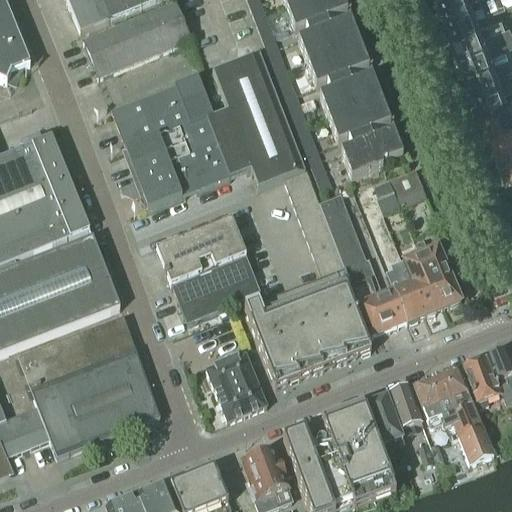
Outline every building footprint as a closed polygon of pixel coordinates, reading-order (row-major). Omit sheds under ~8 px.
[(168,6),(165,0),(60,0),(78,43),(168,6)] [(257,5),(255,0),(243,0),(247,9),(257,5)] [(278,0),(285,17),(328,0),(278,0)] [(341,6),(338,0),(328,0),(285,17),(293,39),(294,41),(305,37),(306,41),(316,37),(315,33),(320,31),(320,33),(327,30),(326,29),(347,21),(346,20),(343,21),(338,7),(341,6)] [(433,0),(436,6),(439,5),(441,11),(468,0),(433,0)] [(443,16),(440,17),(445,31),(477,18),(477,17),(484,15),(484,16),(504,8),(501,0),(468,0),(441,11),(443,16)] [(28,75),(0,3),(0,91),(5,93),(10,82),(28,75)] [(261,13),(257,5),(247,9),(250,17),(261,13)] [(264,22),(261,13),(250,17),(253,26),(264,22)] [(97,88),(188,51),(173,14),(82,51),(97,88)] [(504,29),(501,22),(500,20),(481,28),(477,18),(445,31),(450,44),(453,42),(455,48),(504,29)] [(267,31),(264,22),(253,26),(257,35),(267,31)] [(350,30),(350,29),(318,41),(316,37),(306,41),(308,45),(297,49),(306,73),(359,53),(355,43),(352,44),(347,31),(350,30)] [(457,53),(454,54),(460,68),(506,50),(502,39),(507,37),(504,29),(455,48),(457,53)] [(271,40),(267,31),(257,35),(260,44),(271,40)] [(274,49),(271,40),(260,44),(263,53),(274,49)] [(469,86),(511,69),(511,58),(511,59),(507,50),(506,50),(460,68),(464,81),(467,80),(469,86)] [(279,61),(275,52),(265,56),(268,65),(279,61)] [(363,62),(359,53),(306,73),(315,96),(316,97),(326,93),(328,97),(338,93),(336,89),(368,77),(368,76),(365,77),(360,63),(363,62)] [(110,119),(109,119),(118,141),(122,152),(124,157),(123,158),(146,218),(250,179),(256,197),(282,186),(304,178),(285,129),(269,89),(259,62),(259,61),(257,61),(251,64),(233,70),(211,79),(219,100),(226,118),(212,124),(204,105),(196,85),(184,89),(173,94),(173,95),(172,95),(122,114),(110,119)] [(282,69),(279,61),(268,65),(271,74),(282,69)] [(285,78),(282,69),(271,74),(275,82),(285,78)] [(471,91),(469,92),(474,106),(506,93),(511,90),(511,69),(469,86),(471,91)] [(289,87),(285,78),(275,82),(278,91),(289,87)] [(372,86),(371,85),(339,97),(338,93),(328,97),(329,101),(319,105),(328,129),(380,109),(377,99),(374,101),(369,87),(372,86)] [(292,96),(289,87),(278,91),(282,100),(292,96)] [(295,105),(292,96),(282,100),(285,109),(295,105)] [(480,115),(479,117),(481,123),(484,124),(487,132),(511,122),(511,99),(509,101),(479,112),(480,115)] [(300,117),(297,108),(286,112),(290,121),(300,117)] [(384,118),(380,109),(328,129),(337,152),(337,153),(348,149),(349,153),(359,149),(358,145),(390,133),(389,132),(386,133),(381,119),(384,118)] [(303,126),(300,117),(290,121),(293,130),(303,126)] [(511,122),(487,132),(491,143),(490,146),(492,151),(495,152),(496,155),(511,148),(511,122)] [(307,134),(303,126),(293,130),(296,138),(307,134)] [(310,143),(307,134),(296,138),(300,147),(310,143)] [(393,142),(393,141),(361,153),(359,149),(349,153),(351,157),(340,161),(350,187),(351,190),(382,178),(381,175),(402,167),(401,164),(399,157),(396,158),(390,143),(393,142)] [(313,152),(310,143),(300,147),(303,156),(313,152)] [(0,274),(87,240),(49,147),(44,149),(0,167),(0,274)] [(505,179),(511,176),(511,148),(496,155),(505,179)] [(317,161),(313,152),(303,156),(306,165),(317,161)] [(322,174),(318,164),(308,168),(312,178),(322,174)] [(326,185),(322,174),(312,178),(316,189),(326,185)] [(304,178),(282,186),(287,197),(310,188),(305,177),(304,178)] [(421,194),(414,177),(389,188),(393,198),(396,205),(421,194)] [(330,195),(326,185),(316,189),(319,199),(330,195)] [(388,187),(374,194),(379,205),(393,198),(389,188),(388,187)] [(310,188),(287,197),(291,209),(314,200),(310,188)] [(314,200),(291,209),(295,220),(318,211),(318,210),(314,200)] [(339,201),(318,210),(318,211),(323,222),(327,233),(331,245),(335,254),(356,246),(339,201)] [(318,211),(295,220),(300,231),(323,222),(318,211)] [(323,222),(300,231),(304,243),(327,233),(323,222)] [(230,227),(155,257),(156,260),(161,272),(164,279),(163,279),(165,284),(166,284),(169,290),(169,293),(170,294),(195,284),(245,264),(230,227)] [(327,233),(304,243),(308,254),(331,245),(327,233)] [(0,361),(118,318),(89,239),(87,240),(0,274),(0,361)] [(331,245),(308,254),(313,265),(336,256),(335,254),(331,245)] [(415,253),(418,261),(418,262),(440,317),(448,314),(449,315),(456,311),(459,310),(446,278),(451,275),(443,257),(438,259),(437,255),(426,259),(422,250),(415,253)] [(320,285),(243,315),(274,395),(370,358),(365,347),(370,345),(343,275),(336,256),(313,265),(320,285)] [(440,317),(418,262),(399,269),(421,325),(424,324),(433,322),(432,320),(440,317)] [(195,284),(170,294),(178,313),(185,332),(260,302),(245,264),(195,284)] [(368,266),(343,275),(370,345),(404,331),(392,300),(382,304),(372,278),(368,266)] [(399,269),(388,274),(398,297),(392,300),(404,331),(406,331),(407,332),(415,329),(414,327),(421,325),(399,269)] [(36,415),(4,428),(17,459),(48,447),(55,466),(158,427),(121,327),(17,367),(36,415)] [(511,368),(506,355),(485,363),(495,387),(511,380),(511,368)] [(225,430),(265,414),(244,363),(204,379),(225,430)] [(485,363),(461,372),(467,387),(466,387),(475,409),(476,409),(479,415),(488,411),(486,406),(500,400),(505,412),(511,409),(511,393),(499,398),(495,387),(485,363)] [(467,399),(468,398),(457,373),(442,379),(457,416),(471,411),(467,399)] [(442,379),(427,385),(443,422),(457,416),(442,379)] [(511,380),(495,387),(499,398),(511,393),(511,380)] [(427,428),(443,422),(427,385),(412,391),(422,417),(427,428)] [(421,430),(408,393),(385,401),(386,403),(387,402),(399,437),(421,430)] [(399,437),(387,402),(386,403),(362,411),(380,461),(404,452),(399,437)] [(342,511),(393,494),(380,461),(362,411),(333,422),(331,423),(330,424),(330,425),(329,426),(328,428),(328,430),(328,431),(328,432),(328,433),(339,456),(345,454),(348,464),(330,471),(328,464),(314,469),(303,440),(282,448),(305,511),(342,511)] [(456,446),(482,435),(471,411),(457,416),(443,422),(427,428),(429,433),(433,434),(442,430),(444,435),(450,432),(456,446)] [(4,428),(0,416),(0,481),(7,478),(2,465),(5,464),(17,459),(4,428)] [(482,435),(456,446),(467,473),(493,463),(482,435)] [(422,473),(433,470),(426,450),(416,454),(422,473)] [(434,470),(443,466),(438,452),(429,455),(434,470)] [(243,469),(243,470),(250,489),(246,491),(253,509),(254,511),(286,511),(292,510),(287,496),(283,485),(285,484),(280,469),(277,470),(273,458),(258,464),(253,462),(246,464),(244,469),(243,469)] [(176,511),(227,511),(213,475),(169,493),(176,511)] [(173,511),(166,494),(135,507),(137,511),(173,511)]
